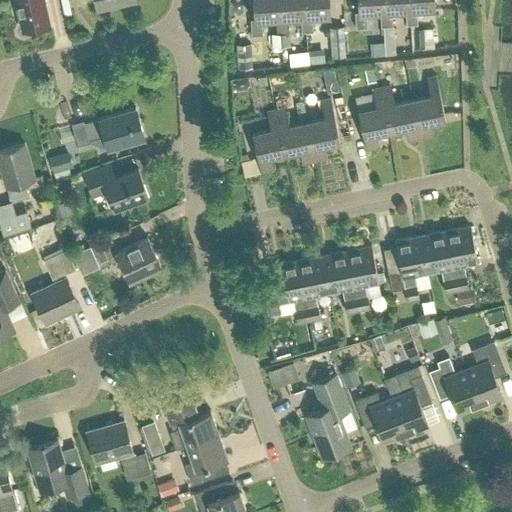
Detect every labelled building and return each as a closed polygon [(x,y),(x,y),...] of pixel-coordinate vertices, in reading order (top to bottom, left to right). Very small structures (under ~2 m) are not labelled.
[(13,0),(20,28),(48,22),(42,0),(13,0)] [(250,0),(251,17),(249,17),(250,34),(262,33),(261,19),(270,18),(274,18),(277,18),(276,0),(250,0)] [(276,0),(277,18),(274,18),(275,32),(280,31),(287,31),(286,17),(300,16),(303,16),(301,0),(276,0)] [(327,0),(301,0),(303,16),(300,16),(301,30),(312,29),(311,15),(329,14),(327,0)] [(382,10),(381,0),(355,0),(356,10),(353,10),(355,26),(366,26),(365,11),(379,10),(382,10)] [(381,0),(382,10),(379,10),(380,25),(383,24),(385,53),(395,52),(393,24),(391,24),(390,9),(404,8),(408,8),(407,0),(381,0)] [(433,0),(407,0),(408,8),(404,8),(405,23),(416,22),(415,8),(434,7),(433,0)] [(330,26),(332,56),(345,55),(343,25),(330,26)] [(414,45),(424,44),(423,27),(413,28),(414,45)] [(275,32),(271,32),(272,44),(281,44),(280,31),(275,32)] [(287,31),(280,31),(281,44),(290,43),(289,31),(287,31)] [(236,43),(238,66),(251,65),(249,42),(236,43)] [(374,80),(372,66),(364,68),(367,81),(374,80)] [(428,93),(411,97),(419,136),(431,133),(429,121),(444,117),(435,74),(425,76),(428,93)] [(267,75),(257,76),(258,85),(268,84),(267,75)] [(244,77),(236,78),(233,81),(234,85),(237,88),(245,87),(248,83),(248,80),(244,77)] [(389,83),(380,85),(390,129),(404,126),(406,138),(419,136),(411,97),(393,101),(389,83)] [(390,129),(380,85),(371,87),(375,104),(357,108),(365,147),(378,144),(375,132),(390,129)] [(265,90),(271,107),(281,103),(276,87),(265,90)] [(305,104),(308,118),(305,119),(313,158),(326,155),(323,143),(338,140),(329,96),(320,97),(321,100),(319,101),(305,104)] [(295,101),(297,110),(306,109),(305,105),(305,104),(304,99),(295,101)] [(98,115),(98,116),(84,120),(83,118),(71,121),(78,143),(90,140),(89,137),(103,133),(107,147),(145,136),(136,104),(98,115)] [(285,105),(276,107),(275,107),(284,151),(298,148),(301,160),(313,158),(305,119),(288,122),(285,105)] [(284,151),(275,107),(265,109),(269,126),(251,130),(259,169),(272,166),(269,154),(284,151)] [(0,147),(0,167),(9,199),(28,193),(23,179),(33,176),(23,140),(0,147)] [(63,151),(49,156),(53,171),(68,167),(63,151)] [(115,174),(110,162),(85,171),(93,195),(107,190),(114,207),(150,194),(139,166),(115,174)] [(70,174),(68,167),(53,171),(55,178),(70,174)] [(57,202),(57,203),(61,216),(71,212),(67,199),(57,202)] [(0,216),(0,221),(4,233),(31,225),(26,209),(0,216)] [(469,223),(444,228),(456,288),(467,286),(463,263),(476,260),(469,223)] [(444,228),(419,233),(426,270),(440,268),(444,291),(456,288),(444,228)] [(426,270),(419,233),(394,238),(406,298),(418,296),(413,273),(426,270)] [(129,278),(160,264),(147,235),(117,248),(111,234),(90,244),(100,266),(119,257),(129,278)] [(345,248),(357,308),(359,307),(368,305),(364,283),(378,280),(376,271),(374,263),(382,262),(378,242),(370,244),(370,242),(345,248)] [(29,290),(43,319),(77,303),(62,270),(72,266),(63,247),(42,257),(52,279),(29,290)] [(477,248),(479,256),(485,254),(484,247),(477,248)] [(346,310),(357,308),(345,248),(320,253),(328,290),(341,287),(346,310)] [(314,292),(328,290),(320,253),(295,258),(307,318),(312,316),(319,315),(314,292)] [(296,320),(307,318),(295,258),(270,263),(276,291),(278,300),(291,297),(296,320)] [(0,336),(16,329),(5,304),(20,298),(6,267),(0,269),(0,336)] [(382,270),(376,271),(378,280),(378,281),(384,279),(382,270)] [(458,303),(459,303),(470,301),(475,300),(472,287),(456,291),(458,303)] [(268,314),(279,311),(280,311),(278,300),(276,291),(264,293),(268,314)] [(501,307),(485,311),(488,322),(504,317),(501,307)] [(319,315),(312,316),(315,328),(321,326),(319,315)] [(434,319),(442,341),(451,337),(443,315),(434,319)] [(476,361),(465,366),(479,401),(500,393),(493,374),(504,370),(491,338),(470,347),(476,361)] [(418,358),(414,345),(405,348),(410,361),(418,358)] [(479,401),(465,366),(454,370),(448,355),(436,359),(438,364),(428,368),(439,396),(449,392),(456,410),(479,401)] [(384,377),(391,395),(390,395),(404,431),(426,422),(419,403),(430,399),(417,364),(394,373),(384,377)] [(269,369),(267,370),(273,386),(275,385),(286,381),(280,365),(269,369)] [(355,366),(339,372),(345,387),(360,381),(355,366)] [(305,413),(321,453),(348,442),(336,411),(348,406),(334,372),(312,381),(322,406),(305,413)] [(404,431),(390,395),(379,399),(376,389),(354,397),(364,425),(375,421),(382,439),(404,431)] [(165,410),(172,430),(170,430),(176,446),(186,443),(218,431),(209,407),(194,412),(190,401),(165,410)] [(124,417),(85,428),(95,462),(120,455),(127,477),(150,471),(145,450),(134,453),(133,451),(134,451),(124,417)] [(426,442),(437,438),(431,422),(420,425),(426,442)] [(211,461),(226,455),(218,431),(186,443),(192,458),(184,461),(191,481),(215,472),(211,461)] [(159,433),(146,438),(151,452),(164,448),(159,433)] [(68,467),(59,437),(27,446),(40,491),(63,484),(67,497),(90,491),(82,463),(68,467)] [(0,511),(19,507),(14,491),(15,491),(5,456),(0,457),(0,511)] [(174,477),(157,483),(161,495),(178,489),(174,477)] [(226,480),(194,491),(201,511),(246,511),(247,511),(239,488),(230,491),(226,480)] [(182,505),(178,494),(165,499),(168,510),(182,505)]
